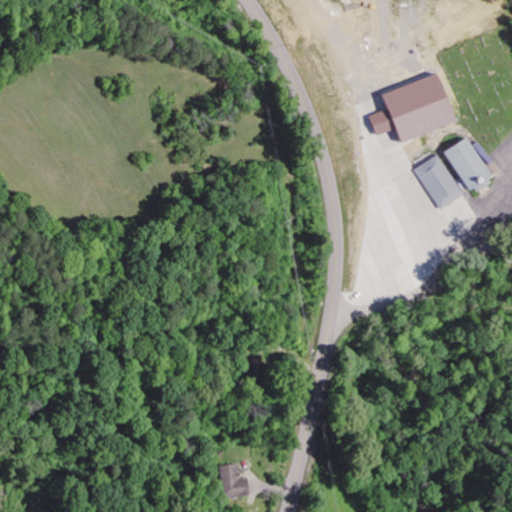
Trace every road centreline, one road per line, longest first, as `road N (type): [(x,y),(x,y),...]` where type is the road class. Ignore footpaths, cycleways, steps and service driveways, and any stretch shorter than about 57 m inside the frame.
road 1 (secondary): [(287,511),(327,333),(334,227),(288,66),(247,0)]
road 2 (residential): [(327,333),(360,331),(409,266),(452,261),(511,278)]
